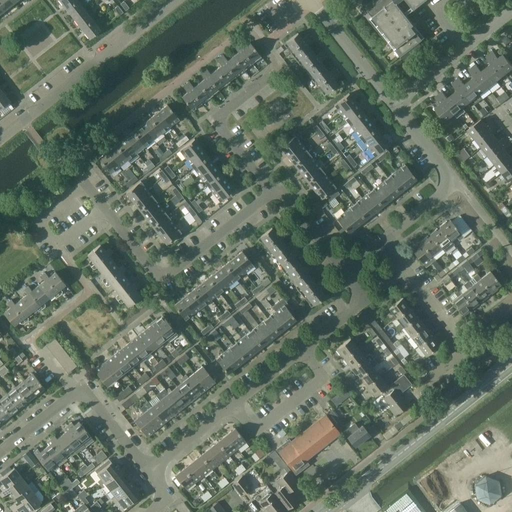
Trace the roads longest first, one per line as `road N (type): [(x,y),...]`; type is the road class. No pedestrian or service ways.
road 1 (residential): [(148,471),(351,310),(358,300),(342,271)]
road 2 (residential): [(79,177),(147,263),(164,272),(272,192)]
road 3 (residential): [(272,192),(214,116),(277,67),(248,28)]
road 4 (residential): [(0,134),(172,0)]
road 5 (residential): [(381,240),(457,181),(393,103)]
road 6 (secondary): [(327,511),(451,413)]
road 7 (residential): [(393,103),(511,11)]
road 8 (residential): [(466,347),(381,240)]
road 9 (residential): [(393,103),(314,0)]
